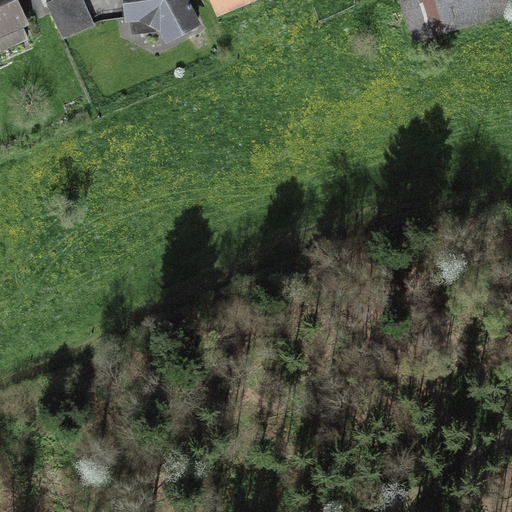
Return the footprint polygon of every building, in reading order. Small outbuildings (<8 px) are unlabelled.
[(0,0),(0,32),(23,23),(12,0),(0,0)] [(96,24),(84,0),(48,0),(46,1),(62,38),(96,24)] [(191,0),(122,0),(125,20),(121,20),(123,32),(130,31),(131,33),(157,30),(159,26),(168,42),(174,39),(173,35),(201,20),(191,0)] [(210,0),(217,16),(254,0),(210,0)] [(511,0),(419,0),(429,35),(511,11),(511,0)]
